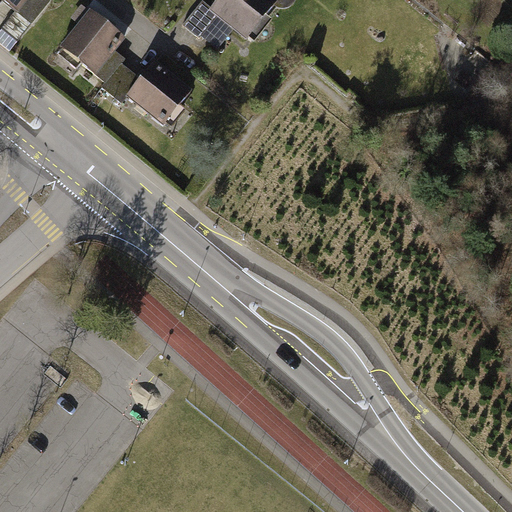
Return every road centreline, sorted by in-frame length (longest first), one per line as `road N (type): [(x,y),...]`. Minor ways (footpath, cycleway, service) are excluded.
road 1 (tertiary): [(413,465),(362,375),(328,335),(212,279)]
road 2 (tertiary): [(212,279),(413,465)]
road 3 (tertiary): [(212,279),(75,159)]
